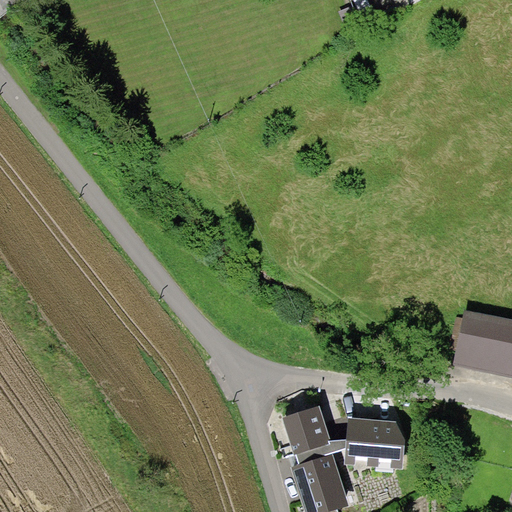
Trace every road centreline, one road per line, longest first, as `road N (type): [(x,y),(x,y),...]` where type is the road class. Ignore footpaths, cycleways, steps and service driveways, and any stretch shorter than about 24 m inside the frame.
road 1 (unclassified): [(0,64),(249,385)]
road 2 (residential): [(249,385),(415,380),(511,407)]
road 3 (residential): [(288,511),(249,385)]
